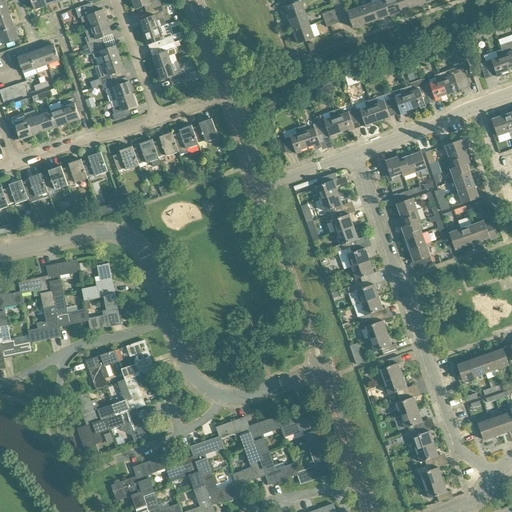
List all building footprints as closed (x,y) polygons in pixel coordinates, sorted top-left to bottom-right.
[(47,5),(45,0),(25,0),(27,4),(32,2),(34,10),(47,5)] [(150,10),(162,5),(160,0),(158,1),(157,0),(132,0),(135,9),(148,5),(150,10)] [(306,13),(302,4),(304,0),(288,0),(291,5),(285,7),(289,19),(306,13)] [(378,19),(389,15),(384,0),(379,0),(372,3),(378,19)] [(401,11),(397,0),(384,0),(389,15),(390,18),(396,16),(395,13),(401,11)] [(397,0),(401,11),(413,7),(410,0),(397,0)] [(0,18),(10,15),(6,3),(0,5),(0,18)] [(103,9),(95,12),(91,3),(75,8),(79,18),(81,17),(82,23),(90,20),(92,27),(108,21),(103,9)] [(366,24),(378,19),(372,3),(360,7),(366,24)] [(168,24),(159,26),(157,20),(164,18),(162,12),(164,12),(162,5),(150,10),(152,16),(139,20),(143,33),(168,24)] [(354,28),(366,24),(360,7),(348,11),(354,28)] [(325,20),(337,16),(334,9),(322,14),(325,20)] [(293,31),(310,25),(306,13),(289,19),(293,31)] [(0,31),(15,27),(10,15),(0,18),(0,31)] [(327,27),(330,26),(339,23),(337,16),(325,20),(327,27)] [(89,48),(101,44),(99,38),(112,34),(108,21),(92,27),(94,34),(87,36),(89,42),(87,42),(89,48)] [(174,41),(173,36),(168,24),(143,33),(148,45),(161,40),(162,46),(174,41)] [(314,38),(311,28),(310,25),(293,31),(298,43),(314,38)] [(15,27),(0,31),(0,35),(3,44),(19,39),(15,27)] [(458,35),(451,38),(453,45),(461,42),(458,35)] [(177,47),(176,47),(181,45),(179,41),(175,42),(174,41),(162,46),(164,52),(152,56),(156,69),(172,63),(169,56),(176,53),(175,48),(177,47)] [(511,41),(500,46),(502,49),(509,70),(511,69),(511,41)] [(60,60),(55,48),(54,44),(42,48),(48,64),(60,60)] [(97,65),(120,58),(116,45),(103,50),(101,44),(89,48),(91,54),(93,53),(97,65)] [(36,68),(48,64),(42,48),(31,52),(36,68)] [(502,73),(509,70),(502,49),(496,51),(498,57),(486,61),(490,74),(496,72),(498,77),(503,75),(502,73)] [(419,50),(413,52),(415,60),(422,57),(419,50)] [(23,73),(36,68),(31,52),(18,57),(23,73)] [(96,86),(114,80),(112,74),(125,70),(120,58),(97,65),(102,78),(94,80),(96,86)] [(175,82),(187,78),(185,72),(181,60),(172,63),(156,69),(160,81),(173,76),(175,82)] [(378,65),(371,67),(374,76),(380,74),(378,65)] [(440,73),(447,94),(454,92),(455,94),(460,92),(459,88),(469,84),(464,67),(454,70),(446,73),(445,71),(440,73)] [(363,80),(360,71),(346,75),(349,85),(363,80)] [(440,97),(447,94),(440,73),(423,79),(423,81),(429,98),(434,96),(436,101),(441,99),(440,97)] [(111,101),(133,94),(129,81),(116,85),(114,80),(96,86),(96,87),(102,85),(104,90),(106,89),(110,102),(111,101)] [(424,100),(429,98),(423,81),(405,87),(413,108),(420,106),(421,108),(426,106),(424,100)] [(17,84),(21,96),(27,94),(23,82),(17,84)] [(15,98),(21,96),(17,84),(11,86),(15,98)] [(10,100),(15,98),(11,86),(5,88),(10,100)] [(406,111),(413,108),(405,87),(388,94),(394,112),(400,110),(401,115),(406,113),(406,111)] [(0,91),(4,102),(10,100),(5,88),(0,90),(0,91)] [(47,97),(54,95),(58,94),(56,88),(45,92),(47,97)] [(78,112),(84,110),(78,92),(68,96),(71,104),(63,107),(68,123),(80,119),(78,112)] [(112,114),(115,120),(126,116),(124,110),(137,106),(133,94),(111,101),(113,108),(112,108),(114,114),(112,114)] [(389,114),(394,112),(388,94),(370,100),(377,121),(385,118),(385,121),(391,119),(389,114)] [(96,106),(93,97),(86,100),(89,109),(96,106)] [(370,123),(377,121),(370,100),(365,102),(367,107),(360,110),(360,108),(354,110),(358,122),(364,121),(366,127),(371,125),(370,123)] [(56,127),(68,123),(63,107),(51,111),(56,127)] [(358,122),(354,110),(342,114),(340,108),(334,110),(342,131),(349,129),(350,131),(355,129),(353,124),(358,122)] [(335,134),(342,131),(334,110),(317,116),(323,135),(329,133),(330,138),(336,136),(335,134)] [(45,131),(56,127),(51,111),(39,115),(45,131)] [(511,136),(511,112),(503,115),(511,136)] [(33,135),(27,119),(25,120),(22,114),(13,118),(16,127),(10,129),(14,140),(20,138),(20,140),(33,135)] [(33,135),(45,131),(39,115),(27,119),(33,135)] [(510,137),(511,136),(503,115),(492,119),(493,124),(490,125),(495,139),(499,138),(498,136),(509,132),(510,137)] [(318,137),(323,135),(317,116),(316,116),(318,122),(313,124),(314,128),(308,130),(306,124),(300,126),(308,147),(315,145),(316,147),(321,145),(318,137)] [(206,142),(209,141),(219,138),(212,118),(202,121),(203,124),(193,128),(198,143),(205,140),(206,142)] [(198,143),(193,128),(192,125),(183,128),(184,131),(173,135),(179,152),(179,151),(178,150),(186,147),(186,149),(199,145),(198,143)] [(301,150),(308,147),(300,126),(283,132),(285,138),(289,151),(295,149),(296,154),(302,152),(301,150)] [(179,152),(173,135),(172,132),(163,135),(164,138),(153,142),(159,157),(166,154),(166,156),(179,152)] [(159,157),(153,142),(152,139),(143,142),(144,145),(133,149),(139,163),(146,161),(147,163),(159,158),(158,157),(159,157)] [(449,158),(466,152),(462,139),(445,145),(449,158)] [(139,163),(133,149),(132,146),(123,149),(124,152),(113,156),(118,171),(126,168),(127,170),(139,165),(139,164),(139,163)] [(428,160),(429,165),(435,162),(431,150),(425,153),(428,160)] [(429,174),(422,154),(421,151),(409,156),(415,173),(420,171),(422,176),(429,174)] [(107,176),(106,172),(108,171),(101,152),(92,155),(93,158),(83,161),(90,180),(96,178),(97,180),(107,176)] [(450,170),(467,164),(470,163),(466,152),(449,158),(453,168),(449,169),(450,170)] [(403,177),(415,173),(409,156),(399,159),(398,156),(396,157),(403,177)] [(402,177),(403,177),(396,157),(385,161),(386,163),(383,165),(388,181),(392,180),(391,177),(401,174),(402,177)] [(90,180),(83,161),(82,162),(81,159),(72,162),(73,165),(63,168),(68,183),(75,181),(75,183),(88,178),(89,181),(90,180)] [(454,181),(471,175),(467,164),(450,170),(454,181)] [(437,174),(441,173),(439,165),(430,168),(433,176),(437,174)] [(68,183),(63,168),(62,168),(61,166),(52,169),(53,172),(43,175),(48,190),(55,188),(56,190),(68,185),(68,183)] [(48,190),(43,175),(43,176),(42,173),(32,176),(33,179),(23,182),(30,202),(49,196),(48,192),(48,190)] [(320,199),(339,193),(334,180),(338,179),(335,173),(317,179),(319,185),(316,186),(320,199)] [(184,186),(190,184),(187,174),(181,175),(184,186)] [(458,193),(475,187),(471,175),(454,181),(458,193)] [(116,198),(107,179),(93,186),(102,205),(116,198)] [(30,202),(23,182),(23,183),(22,180),(13,183),(14,186),(4,189),(9,204),(15,202),(16,204),(28,199),(29,203),(30,202)] [(162,194),(170,191),(168,185),(159,188),(162,194)] [(9,204),(4,189),(3,190),(2,187),(0,187),(0,209),(9,206),(8,204),(9,204)] [(462,204),(479,198),(475,187),(458,193),(462,204)] [(127,207),(132,205),(126,188),(121,190),(127,207)] [(325,217),(342,211),(340,206),(343,205),(339,193),(320,199),(325,211),(333,208),(335,214),(325,217)] [(401,216),(417,210),(413,198),(396,204),(401,216)] [(445,210),(442,202),(441,198),(437,200),(438,203),(441,211),(445,210)] [(104,215),(123,208),(121,202),(102,209),(104,215)] [(307,204),(301,206),(307,222),(313,220),(307,204)] [(402,228),(418,222),(421,221),(417,210),(401,216),(404,226),(401,227),(402,228)] [(336,233),(354,227),(350,214),(346,215),(345,213),(344,214),(342,211),(325,217),(327,222),(332,221),(336,233)] [(34,217),(29,219),(31,226),(37,224),(34,217)] [(466,245),(478,241),(471,221),(460,225),(461,229),(466,245)] [(471,221),(478,241),(489,237),(490,240),(499,237),(493,221),(485,223),(484,221),(472,225),(471,221)] [(427,231),(422,233),(418,222),(402,228),(406,239),(427,232),(427,231)] [(350,247),(358,245),(356,239),(358,239),(354,227),(336,233),(340,245),(336,247),(337,252),(350,247)] [(455,249),(466,245),(461,229),(449,233),(455,249)] [(426,245),(426,244),(431,243),(427,232),(406,239),(410,251),(426,245)] [(352,267),(370,261),(365,248),(360,250),(358,245),(350,247),(352,252),(347,254),(352,267)] [(430,256),(427,246),(426,245),(410,251),(414,262),(417,261),(419,267),(422,266),(423,266),(423,265),(431,263),(428,257),(430,256)] [(60,275),(70,273),(79,271),(77,260),(57,264),(57,265),(47,267),(47,266),(49,276),(53,296),(64,294),(60,275)] [(348,288),(371,280),(369,274),(374,272),(370,261),(352,267),(356,278),(348,281),(350,286),(347,287),(348,288)] [(105,295),(114,293),(112,284),(113,284),(109,263),(98,266),(101,281),(82,285),(85,299),(105,295)] [(55,306),(53,296),(49,276),(39,278),(19,282),(21,292),(21,293),(40,290),(44,309),(55,306)] [(361,303),(379,297),(374,284),(372,285),(371,280),(348,288),(349,293),(356,290),(361,303)] [(490,289),(472,296),(478,312),(485,309),(488,318),(501,313),(498,305),(496,305),(490,289)] [(23,303),(21,293),(21,292),(1,296),(0,296),(0,327),(8,326),(4,307),(23,303)] [(87,308),(89,320),(91,330),(111,326),(111,325),(121,323),(121,324),(115,293),(114,293),(105,295),(108,314),(89,318),(87,308)] [(89,320),(87,308),(68,312),(64,294),(53,296),(55,306),(59,325),(69,323),(69,324),(89,320)] [(372,319),(379,316),(378,312),(380,312),(380,310),(383,309),(379,297),(361,303),(365,315),(360,317),(361,322),(372,319)] [(61,336),(59,325),(55,306),(44,309),(48,327),(29,331),(31,341),(31,342),(32,342),(51,338),(51,337),(61,335),(61,336)] [(370,340),(388,333),(383,320),(381,321),(379,316),(372,319),(373,324),(365,327),(370,340)] [(31,342),(31,341),(12,345),(8,326),(0,327),(0,344),(3,358),(4,358),(3,357),(13,355),(13,356),(34,352),(32,342),(31,342)] [(370,340),(371,342),(374,351),(381,349),(384,355),(398,350),(395,343),(392,344),(388,333),(370,340)] [(125,380),(135,376),(155,369),(154,369),(151,360),(151,359),(145,340),(133,344),(138,356),(134,361),(135,363),(122,368),(126,378),(124,379),(125,380)] [(509,365),(506,358),(503,348),(491,352),(497,369),(509,365)] [(105,365),(119,360),(115,350),(86,360),(86,361),(87,361),(90,370),(97,390),(108,386),(105,378),(109,377),(105,365)] [(491,352),(480,356),(486,373),(497,369),(491,352)] [(385,382),(403,376),(399,363),(402,362),(400,355),(385,360),(388,366),(380,369),(385,382)] [(362,356),(354,359),(357,365),(364,363),(362,356)] [(475,377),(486,373),(480,356),(469,360),(475,377)] [(463,381),(475,377),(469,360),(457,364),(463,381)] [(116,415),(135,408),(145,405),(145,404),(144,405),(141,395),(142,395),(135,376),(125,380),(131,397),(112,404),(116,415)] [(398,397),(407,394),(405,388),(407,388),(403,376),(385,382),(389,394),(396,392),(398,397)] [(496,379),(489,382),(491,388),(493,392),(500,390),(498,385),(496,379)] [(96,399),(91,401),(88,392),(77,396),(84,416),(84,415),(88,425),(107,418),(116,415),(112,404),(99,409),(96,399)] [(400,416),(418,409),(414,397),(411,398),(411,396),(408,397),(407,394),(398,397),(400,402),(395,403),(400,416)] [(142,418),(140,419),(139,417),(138,418),(135,408),(116,415),(107,418),(110,429),(121,425),(123,431),(133,435),(135,441),(146,437),(144,432),(147,431),(142,418)] [(414,431),(423,428),(421,422),(423,421),(418,409),(400,416),(404,428),(412,425),(414,431)] [(506,432),(511,429),(511,412),(511,411),(500,415),(506,432)] [(309,448),(320,444),(310,415),(309,415),(310,416),(300,420),(300,419),(281,425),(281,427),(285,437),(303,430),(309,448)] [(495,436),(506,432),(500,415),(489,419),(495,436)] [(281,427),(281,425),(278,416),(258,423),(259,424),(249,427),(249,426),(256,446),(259,455),(269,452),(263,434),(281,427)] [(249,426),(246,417),(245,417),(245,418),(236,421),(236,420),(216,427),(220,436),(220,438),(239,431),(245,449),(256,446),(249,426)] [(93,435),(110,429),(107,418),(88,425),(78,428),(78,429),(78,428),(82,438),(81,438),(88,457),(99,454),(93,435)] [(484,440),(495,436),(489,419),(478,423),(484,440)] [(416,450),(434,443),(430,430),(426,432),(426,430),(424,431),(423,428),(414,431),(404,434),(406,440),(413,440),(416,450)] [(224,448),(220,438),(220,436),(201,443),(201,444),(192,447),(191,446),(191,447),(194,457),(201,475),(211,472),(205,454),(224,448)] [(426,466),(435,463),(433,457),(439,455),(434,443),(416,450),(420,462),(424,460),(426,466)] [(330,474),(330,473),(320,444),(309,448),(316,466),(298,473),(298,474),(301,484),(321,477),(320,476),(330,473),(330,474)] [(265,474),(259,455),(256,446),(245,449),(251,467),(233,474),(236,483),(237,485),(256,478),(265,474)] [(298,473),(294,463),(275,469),(269,452),(259,455),(265,474),(269,484),(279,480),(279,481),(298,474),(298,473)] [(170,477),(166,466),(163,457),(143,463),(143,464),(134,467),(133,467),(137,477),(144,496),(154,492),(147,474),(166,468),(169,478),(170,477)] [(204,485),(201,475),(194,457),(185,460),(185,459),(166,466),(170,477),(188,471),(194,489),(204,485)] [(425,486),(443,480),(439,467),(436,468),(435,463),(426,466),(416,470),(418,474),(421,473),(425,486)] [(237,485),(236,483),(218,490),(211,472),(201,475),(204,485),(211,504),(212,504),(221,500),(221,501),(241,494),(237,485)] [(147,505),(144,496),(137,477),(128,480),(127,480),(112,485),(117,501),(132,495),(137,509),(147,505)] [(439,502),(453,496),(451,490),(447,491),(443,480),(425,486),(429,498),(437,495),(439,502)] [(214,511),(212,504),(211,504),(204,485),(194,489),(200,507),(186,511),(214,511)] [(181,511),(179,503),(160,510),(154,492),(144,496),(147,505),(149,511),(181,511)] [(336,511),(333,503),(314,510),(314,511),(312,511),(336,511)]
